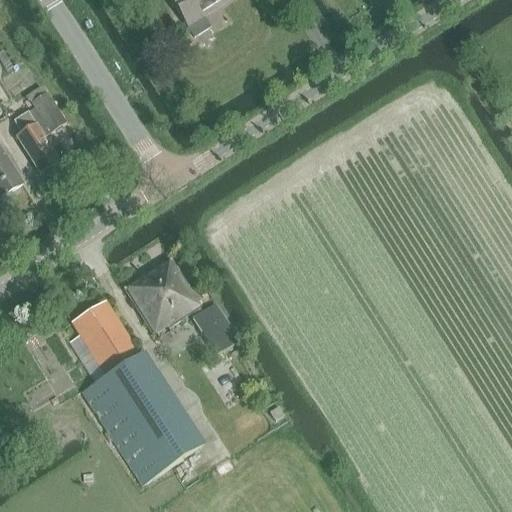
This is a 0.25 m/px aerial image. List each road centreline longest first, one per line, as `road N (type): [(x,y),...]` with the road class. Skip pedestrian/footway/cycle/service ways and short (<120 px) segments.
road 1 (unclassified): [(167,180),(451,0)]
road 2 (unclassified): [(167,180),(52,0)]
road 3 (unclassified): [(0,289),(167,180)]
